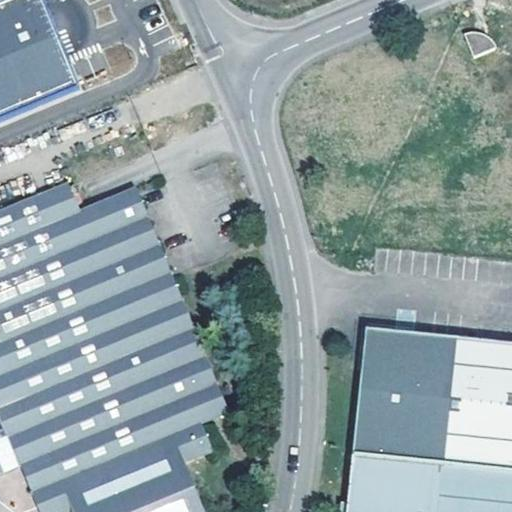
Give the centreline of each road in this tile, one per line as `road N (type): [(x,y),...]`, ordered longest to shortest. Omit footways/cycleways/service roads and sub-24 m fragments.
road 1 (unclassified): [(289,511),(302,391),(297,296),(253,124),(252,78)]
road 2 (unclassified): [(402,0),(265,58),(252,78)]
